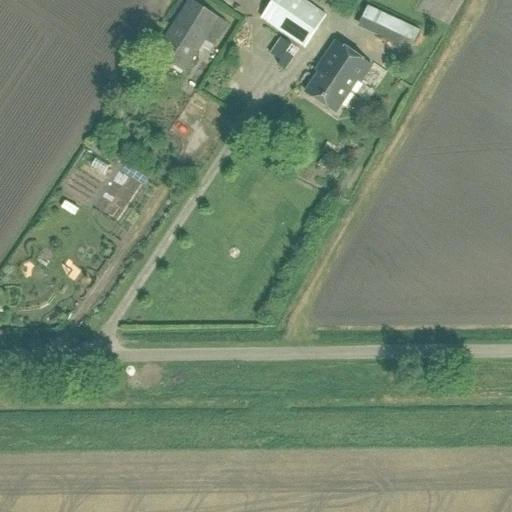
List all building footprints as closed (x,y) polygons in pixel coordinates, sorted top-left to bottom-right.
[(220,15),(196,0),(190,0),(157,54),(185,72),(205,40),(214,45),(227,24),(218,18),(220,15)] [(196,0),(220,15),(229,0),(196,0)] [(274,0),(262,19),(303,47),(325,16),(302,0),(274,0)] [(420,31),(367,6),(359,25),(411,50),(420,31)] [(291,45),(281,38),(270,54),(281,61),(278,65),(286,71),(294,59),(286,53),(291,45)] [(370,65),(332,41),(314,70),(317,72),(304,93),(335,113),(356,80),(359,82),(370,65)]
